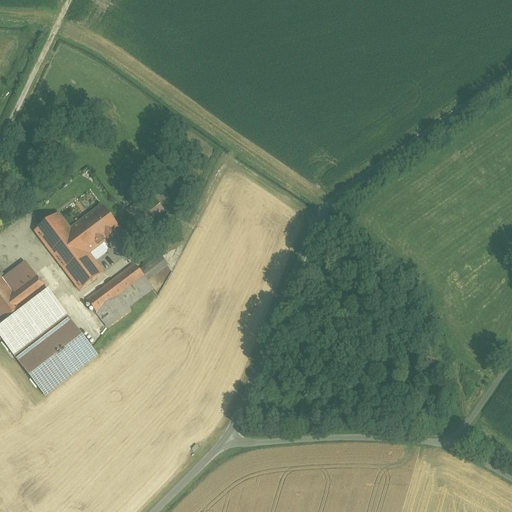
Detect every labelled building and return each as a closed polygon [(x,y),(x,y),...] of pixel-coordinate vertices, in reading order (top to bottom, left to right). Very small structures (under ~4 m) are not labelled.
[(164,210),(156,199),(132,217),(140,228),(164,210)] [(103,206),(71,229),(90,254),(121,230),(103,206)] [(71,229),(59,214),(35,232),(80,291),(104,273),(90,254),(71,229)] [(161,257),(146,268),(152,277),(168,266),(161,257)] [(136,265),(88,301),(109,329),(132,312),(128,308),(154,288),(136,265)] [(18,300),(0,276),(0,316),(6,324),(25,309),(48,291),(41,281),(28,290),(29,292),(18,300)] [(68,316),(16,356),(47,397),(99,357),(68,316)]
